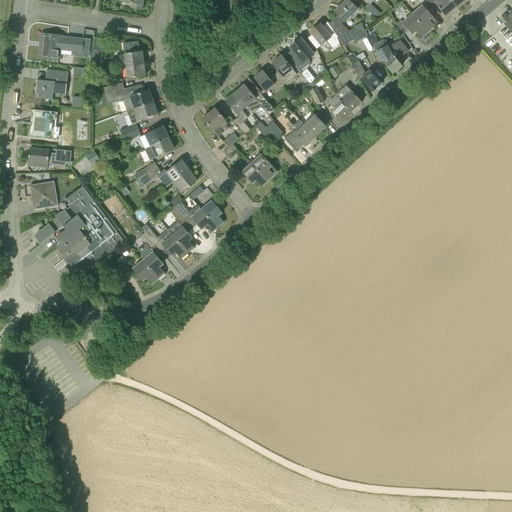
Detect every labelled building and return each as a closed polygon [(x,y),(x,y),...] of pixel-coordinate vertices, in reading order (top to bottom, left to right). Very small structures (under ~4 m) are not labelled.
[(143,0),(126,0),(126,3),(132,4),(132,9),(142,10),(143,5),(143,0)] [(338,15),(329,24),(338,37),(348,31),(349,31),(342,24),(357,9),(347,0),(346,0),(335,12),(338,15)] [(416,0),(421,6),(412,14),(428,32),(438,23),(425,9),(429,6),(424,0),(416,0)] [(424,0),(429,6),(433,2),(446,16),(456,7),(449,0),(424,0)] [(374,17),(380,14),(369,3),(365,8),(374,17)] [(428,32),(412,14),(402,23),(400,21),(395,25),(404,35),(409,30),(412,34),(416,31),(422,37),(428,32)] [(499,20),(503,23),(508,19),(505,15),(499,20)] [(329,24),(328,23),(328,24),(331,27),(326,31),(320,24),(310,32),(321,45),(326,41),(333,49),(339,43),(336,38),(338,37),(329,24)] [(348,31),(355,43),(368,36),(362,24),(349,31),(348,31)] [(39,57),(59,59),(61,47),(66,47),(66,50),(73,51),(75,39),(62,37),(62,36),(42,34),(39,57)] [(308,60),(307,60),(313,54),(301,39),(300,40),(297,40),(294,43),(293,45),(290,48),(294,54),(289,58),(288,55),(287,56),(301,73),(307,68),(308,67),(309,65),(309,64),(309,63),(309,62),(308,61),(308,60)] [(123,43),(126,66),(144,63),(142,51),(140,52),(138,41),(123,43)] [(380,41),(378,42),(373,45),(382,62),(392,74),(402,66),(397,60),(409,51),(401,42),(395,47),(393,44),(387,47),(386,46),(384,47),(380,41)] [(93,70),(101,69),(102,51),(93,50),(93,70)] [(356,57),(358,61),(365,57),(363,53),(356,57)] [(279,72),(275,75),(283,85),(291,78),(292,79),(297,74),(281,55),(272,63),(279,72)] [(359,78),(372,92),(376,88),(382,83),(370,71),(366,74),(358,61),(352,65),(359,78)] [(144,63),(126,66),(128,78),(146,76),(144,63)] [(335,65),(329,70),(335,79),(342,75),(335,65)] [(85,69),(74,68),(73,75),(84,76),(85,69)] [(37,98),(49,99),(50,92),(66,94),(68,72),(47,70),(51,71),(49,81),(37,80),(36,93),(38,94),(37,98)] [(283,85),(275,75),(270,79),(263,70),(254,78),(265,92),(270,88),(274,92),(283,85)] [(324,81),(329,78),(325,72),(321,75),(321,77),(324,81)] [(324,102),(316,87),(313,81),(305,85),(309,91),(317,106),(324,102)] [(104,88),(105,94),(124,89),(122,83),(104,88)] [(245,85),(235,93),(246,106),(252,115),(262,107),(269,115),(274,111),(263,97),(258,101),(245,85)] [(124,100),(128,111),(153,102),(149,90),(132,96),(131,92),(126,94),(124,89),(105,94),(108,104),(124,100)] [(347,94),(340,100),(351,112),(362,102),(353,92),(349,96),(347,94)] [(246,106),(235,93),(226,100),(239,117),(234,121),(245,135),(250,130),(244,122),(248,118),(242,110),(246,106)] [(289,95),(283,100),(286,104),(292,99),(289,95)] [(328,102),(333,107),(335,109),(331,113),(340,122),(351,112),(340,100),(335,95),(328,102)] [(153,102),(128,111),(133,126),(120,130),(122,136),(138,129),(136,124),(142,122),(141,120),(158,113),(153,102)] [(218,136),(223,132),(221,129),(227,124),(225,121),(215,109),(203,119),(213,130),(218,136)] [(310,110),(300,120),(315,136),(325,127),(314,114),(310,110)] [(31,135),(53,138),(56,114),(34,112),(31,135)] [(305,146),(315,136),(300,120),(293,126),(296,128),(285,139),(284,138),(284,139),(296,152),(297,151),(296,151),(303,144),(305,146)] [(260,122),(256,126),(264,136),(269,131),(260,122)] [(282,132),(273,122),(268,127),(277,136),(282,132)] [(145,135),(150,146),(151,147),(169,138),(163,126),(145,135)] [(122,136),(125,142),(141,135),(138,129),(122,136)] [(239,139),(234,133),(223,142),(228,148),(233,144),(239,139)] [(151,147),(150,146),(144,149),(145,151),(149,160),(156,157),(156,158),(174,149),(169,138),(151,147)] [(237,149),(233,144),(228,148),(223,152),(227,157),(237,149)] [(65,163),(70,164),(71,151),(53,149),(53,150),(56,150),(55,154),(49,153),(50,150),(30,148),(28,165),(48,167),(48,164),(53,165),(53,167),(65,168),(65,163)] [(93,152),(87,156),(91,162),(97,158),(93,152)] [(261,155),(251,164),(267,181),(277,172),(261,155)] [(166,188),(174,182),(190,170),(182,160),(166,172),(164,169),(162,171),(159,166),(148,173),(151,178),(156,174),(156,175),(166,188)] [(159,166),(156,162),(136,174),(139,179),(148,173),(159,166)] [(267,181),(251,164),(242,173),(252,184),(256,181),(261,187),(267,181)] [(190,170),(174,182),(181,192),(188,187),(189,188),(191,186),(190,186),(197,180),(190,170)] [(58,206),(54,182),(30,186),(34,209),(58,206)] [(193,199),(203,191),(199,186),(189,194),(190,195),(193,199)] [(70,263),(80,276),(125,242),(83,187),(66,199),(77,215),(72,219),(63,226),(66,230),(56,237),(58,240),(60,239),(63,242),(57,246),(66,258),(66,257),(69,254),(73,260),(70,263)] [(168,204),(172,209),(174,207),(182,200),(178,196),(168,204)] [(111,198),(101,205),(107,212),(116,205),(111,198)] [(183,200),(182,200),(174,207),(193,229),(198,225),(201,230),(205,226),(207,228),(206,229),(207,230),(208,230),(211,233),(217,227),(202,209),(197,214),(193,210),(187,213),(181,205),(182,203),(183,205),(185,203),(183,200)] [(212,201),(202,209),(217,227),(223,222),(218,216),(222,213),(212,201)] [(169,211),(183,227),(172,235),(188,253),(194,248),(189,241),(192,238),(188,233),(193,229),(174,207),(172,209),(169,211)] [(72,219),(65,210),(55,216),(56,218),(36,235),(42,242),(40,243),(40,244),(72,219)] [(155,245),(160,241),(149,228),(144,232),(155,245)] [(155,245),(144,232),(139,236),(145,244),(150,249),(155,245)] [(188,253),(172,235),(162,244),(172,255),(176,252),(181,259),(188,253)] [(135,252),(143,261),(158,279),(164,273),(159,267),(163,264),(150,249),(145,244),(135,252)] [(122,257),(117,260),(124,270),(129,266),(122,257)] [(124,270),(117,260),(113,263),(120,273),(124,270)] [(158,279),(143,261),(133,269),(142,281),(146,278),(152,284),(158,279)]
